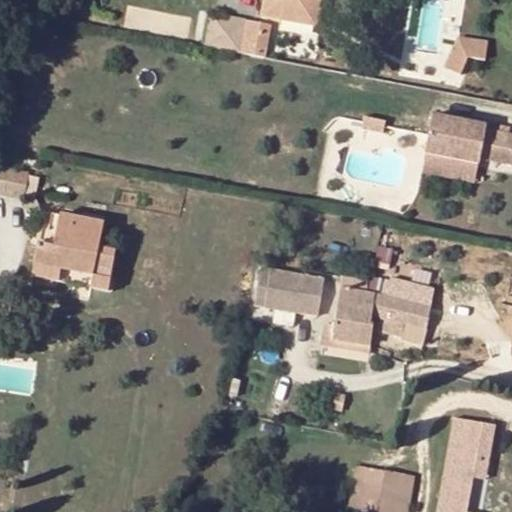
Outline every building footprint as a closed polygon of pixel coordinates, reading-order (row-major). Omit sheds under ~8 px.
[(264,0),(261,16),(282,20),(285,6),(307,10),(308,0),(264,0)] [(316,27),(321,0),(308,0),(307,10),(285,6),(282,20),(316,27)] [(248,21),(242,54),(254,57),(260,24),(248,21)] [(271,25),(260,24),(254,57),(265,59),(271,25)] [(468,58),(471,41),(458,39),(446,68),(460,76),(468,58)] [(471,41),(468,58),(485,61),(488,43),(471,41)] [(486,126),(432,115),(425,153),(479,164),(480,159),(511,165),(511,135),(499,133),(485,130),(486,126)] [(386,121),(364,117),(362,129),(383,133),(386,121)] [(486,126),(485,130),(499,133),(500,128),(486,125),(486,126)] [(29,174),(0,168),(0,170),(0,169),(0,194),(24,199),(29,174)] [(104,225),(52,214),(49,229),(56,230),(53,246),(39,243),(38,243),(31,277),(58,282),(60,270),(110,280),(115,251),(99,248),(104,225)] [(56,230),(49,229),(42,227),(39,243),(53,246),(56,230)] [(110,280),(60,270),(58,282),(107,292),(110,280)] [(297,282),(298,276),(272,271),(271,276),(273,277),(297,282)] [(271,276),(261,274),(254,301),(267,303),(268,300),(273,277),(271,276)] [(340,275),(340,282),(364,287),(366,278),(340,275)] [(299,307),(303,283),(297,282),(273,277),(268,300),(299,307)] [(372,316),(375,295),(367,294),(363,293),(364,287),(340,282),(335,321),(326,321),(323,340),(371,345),(373,325),(371,324),(372,316)] [(317,318),(323,287),(303,283),(299,307),(297,313),(317,318)] [(430,309),(375,295),(372,316),(381,319),(378,332),(401,337),(404,324),(427,330),(430,309)] [(323,340),(323,346),(370,353),(371,345),(323,340)] [(346,398),(335,395),(332,409),(342,412),(346,398)] [(469,503),(480,442),(492,443),(495,426),(454,419),(440,497),(457,500),(469,503)] [(356,466),(348,511),(355,511),(408,511),(415,477),(356,466)] [(455,511),(457,500),(440,497),(436,511),(455,511)]
